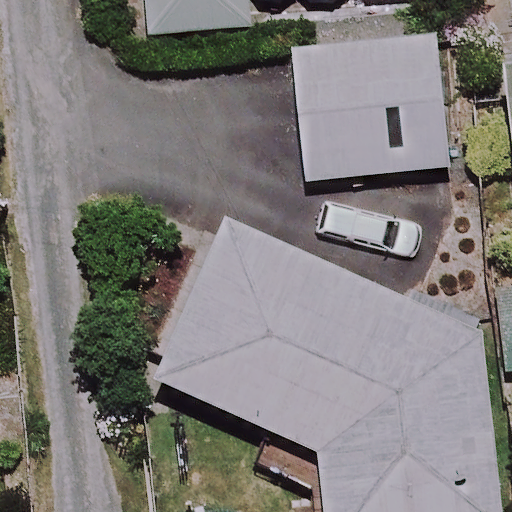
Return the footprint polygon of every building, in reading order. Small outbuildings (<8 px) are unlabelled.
[(147,0),(151,37),(242,30),(239,0),(147,0)] [(442,175),(433,44),(285,55),(294,185),(442,175)] [(511,85),(498,88),(511,177),(511,85)] [(490,511),(476,338),(219,219),(142,386),(319,467),(322,511),(490,511)] [(511,296),(493,298),(501,393),(511,392),(511,296)]
